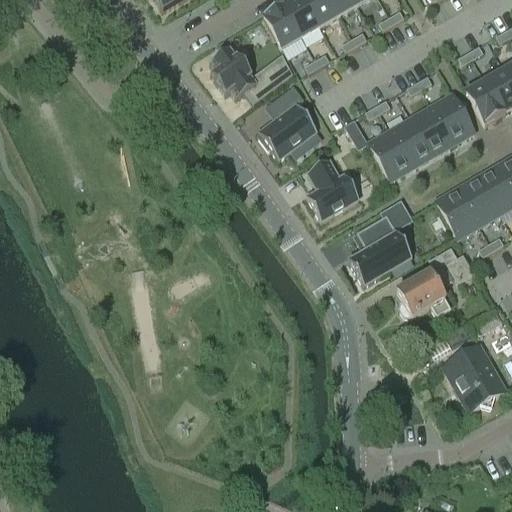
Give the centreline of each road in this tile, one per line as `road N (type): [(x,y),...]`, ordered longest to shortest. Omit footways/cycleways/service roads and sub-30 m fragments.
road 1 (tertiary): [(344,472),(342,325),(305,260),(156,62)]
road 2 (residential): [(343,102),(511,3)]
road 3 (residential): [(344,472),(460,456),(511,427)]
road 4 (residential): [(263,0),(156,62)]
